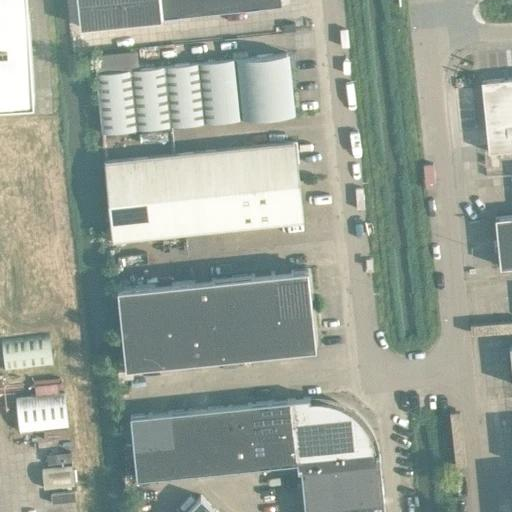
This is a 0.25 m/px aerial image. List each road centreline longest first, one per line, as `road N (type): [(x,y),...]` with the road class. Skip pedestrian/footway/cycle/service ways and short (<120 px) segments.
road 1 (unclassified): [(462,363),(429,44)]
road 2 (unclassified): [(354,243),(133,266)]
road 3 (unclassified): [(366,372),(152,393)]
road 4 (unclassified): [(342,121),(178,138)]
road 5 (unclassified): [(480,511),(462,363)]
road 6 (unclassified): [(366,372),(382,413),(392,511)]
road 7 (unclassified): [(366,372),(354,243)]
road 8 (unclassified): [(354,243),(342,121)]
road 9 (unclassified): [(342,121),(331,0)]
